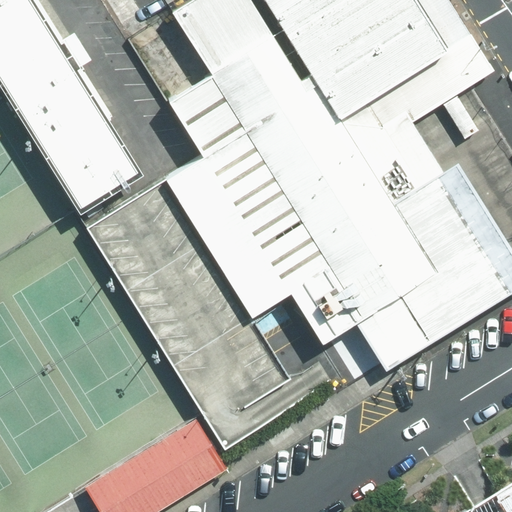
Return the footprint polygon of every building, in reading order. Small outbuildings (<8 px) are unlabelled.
[(143,153),(47,0),(0,0),(0,47),(87,187),(143,153)] [(393,366),(511,292),(511,227),(469,158),(448,171),(413,114),(495,63),(476,33),(350,111),(280,0),(187,0),(181,4),(207,45),(220,66),(168,98),(202,152),(169,173),(258,316),(300,290),(331,338),(363,318),(393,366)] [(476,33),(455,0),(280,0),(350,111),(476,33)] [(304,386),(258,316),(169,173),(94,221),(234,441),(309,394),(304,386)] [(153,511),(232,463),(200,412),(91,480),(111,511),(153,511)] [(511,511),(511,496),(487,511),(511,511)]
